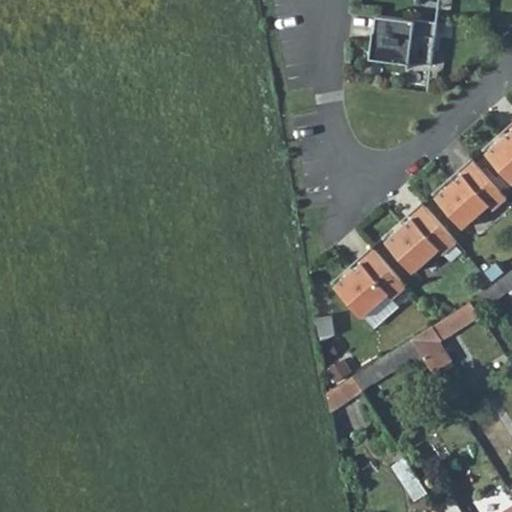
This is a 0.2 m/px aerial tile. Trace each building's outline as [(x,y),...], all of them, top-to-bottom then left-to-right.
[(418,20),(380,15),(378,32),(383,32),(382,43),(375,42),(373,58),(434,65),(439,22),(418,19),(418,20)] [(511,122),(484,147),(511,178),(511,122)] [(434,192),(466,227),(491,204),(495,209),(508,197),(473,157),(434,192)] [(422,202),(383,236),(415,271),(440,249),(444,253),(458,241),(422,202)] [(372,246),(333,281),(364,316),(390,293),(394,298),(407,286),(372,246)] [(477,312),(511,285),(511,268),(492,283),(469,301),(477,312)] [(439,338),(477,312),(469,301),(410,338),(419,351),(434,371),(451,360),(439,338)] [(361,389),(419,351),(410,338),(352,375),(361,389)] [(337,385),(352,375),(343,358),(328,369),(337,385)] [(331,410),(361,389),(352,375),(337,385),(328,391),(331,410)] [(334,424),(369,401),(361,389),(331,410),(334,424)] [(415,499),(427,491),(405,457),(392,466),(415,499)]
